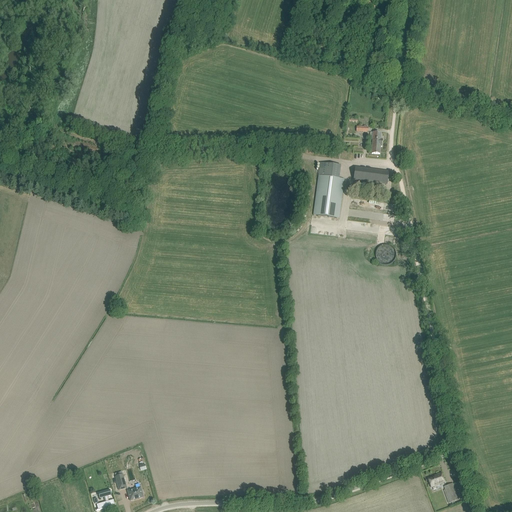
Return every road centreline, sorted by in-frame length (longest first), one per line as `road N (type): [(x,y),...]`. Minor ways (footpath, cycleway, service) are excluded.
road 1 (track): [(411,0),(392,143),(462,449)]
road 2 (unclassified): [(156,511),(324,500),(462,449)]
road 3 (track): [(140,153),(124,222),(0,178)]
